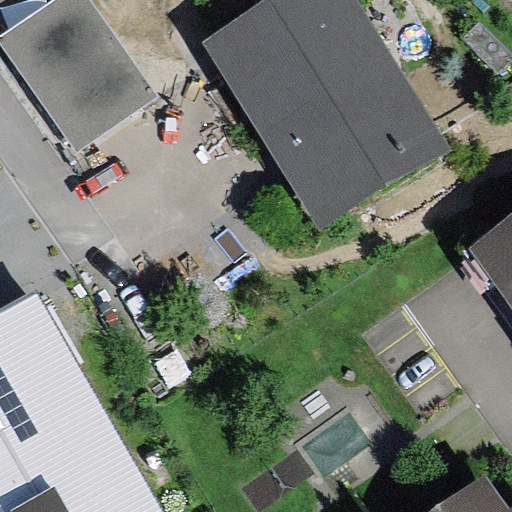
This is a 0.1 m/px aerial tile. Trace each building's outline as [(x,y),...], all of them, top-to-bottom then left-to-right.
[(336,224),(452,147),(353,0),(316,0),(226,60),(336,224)] [(93,5),(3,56),(74,179),(164,127),(93,5)] [(511,251),(471,282),(511,338),(511,251)] [(161,511),(44,312),(0,337),(0,511),(161,511)] [(484,511),(479,503),(466,511),(484,511)]
